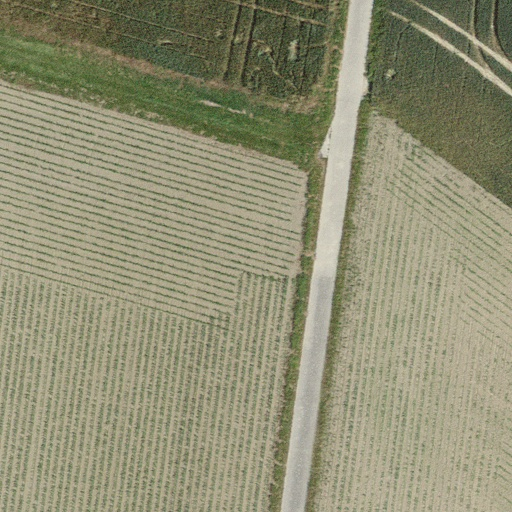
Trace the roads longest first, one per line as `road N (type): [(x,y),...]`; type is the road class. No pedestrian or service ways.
road 1 (track): [(299,511),(370,0)]
road 2 (track): [(0,67),(348,161)]
